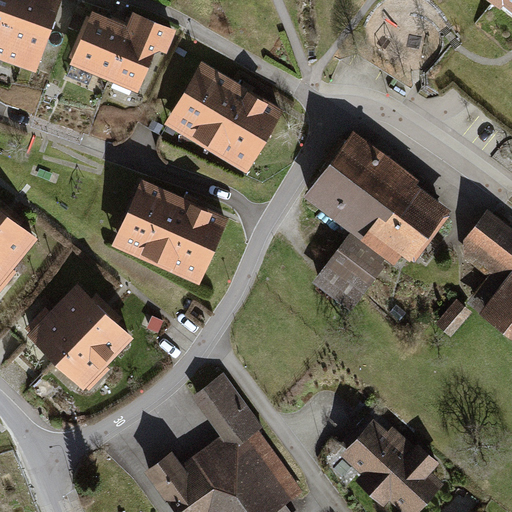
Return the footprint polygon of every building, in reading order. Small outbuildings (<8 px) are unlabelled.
[(42,0),(0,0),(0,52),(36,65),(57,5),(42,0)] [(129,32),(130,32),(112,74),(138,85),(155,45),(164,48),(172,29),(136,14),(129,32)] [(130,32),(129,32),(92,16),(67,75),(89,84),(96,67),(112,74),(130,32)] [(280,112),(201,65),(172,115),(199,131),(204,123),(227,136),(222,145),(250,161),(280,112)] [(346,145),(340,141),(326,158),(332,163),(309,193),(358,231),(320,281),(351,305),(375,276),(370,272),(373,270),(374,267),(374,264),(373,262),(382,249),(389,254),(398,242),(413,253),(443,214),(429,203),(434,197),(413,182),(416,178),(378,150),(371,160),(348,143),(346,145)] [(225,219),(142,182),(118,235),(148,248),(152,239),(176,250),(172,259),(201,272),(225,219)] [(0,276),(33,236),(6,214),(0,221),(0,276)] [(511,232),(490,215),(466,245),(466,255),(490,274),(505,287),(487,311),(511,330),(511,232)] [(484,314),(487,311),(505,287),(490,274),(468,302),(484,314)] [(104,311),(79,286),(33,335),(57,358),(104,311)] [(468,313),(457,303),(441,322),(452,331),(468,313)] [(129,335),(104,311),(57,358),(82,383),(129,335)] [(223,377),(198,396),(209,412),(217,406),(227,419),(245,405),(223,377)] [(217,406),(209,412),(232,444),(238,440),(281,499),(298,487),(257,430),(261,427),(245,405),(227,419),(217,406)] [(400,449),(365,417),(357,425),(366,433),(349,452),(348,453),(366,470),(375,470),(392,485),(393,495),(411,511),(437,483),(425,472),(436,461),(419,446),(413,452),(408,447),(401,447),(400,449)] [(366,433),(357,425),(340,444),(349,452),(366,433)] [(171,454),(149,469),(180,511),(203,511),(208,509),(209,511),(290,511),(281,499),(238,440),(232,444),(187,476),(171,454)] [(0,511),(6,511),(15,508),(0,476),(0,511)]
